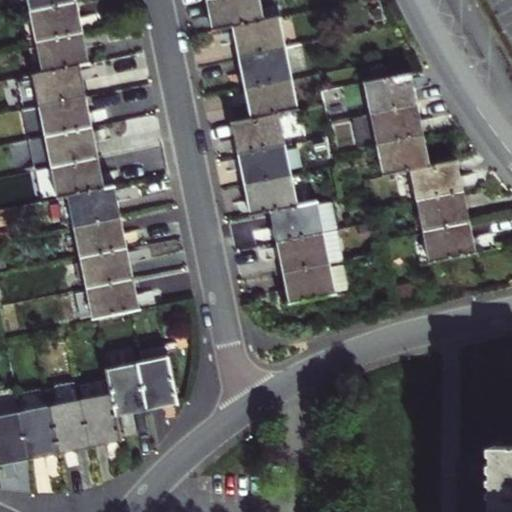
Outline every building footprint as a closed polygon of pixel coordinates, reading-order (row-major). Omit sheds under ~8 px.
[(30,0),(32,10),(77,1),(76,0),(30,0)] [(264,20),(260,0),(208,0),(215,30),(235,26),(264,20)] [(29,43),(83,32),(77,1),(32,10),(23,12),(29,43)] [(235,26),(241,57),(286,47),(280,17),(264,20),(235,26)] [(80,65),(89,63),(83,32),(29,43),(35,74),(80,65)] [(289,49),(295,74),(307,71),(301,46),(289,49)] [(241,57),(247,88),(292,78),(286,47),(241,57)] [(86,96),(80,65),(35,74),(36,79),(20,82),(24,104),(40,101),(41,105),(86,96)] [(377,74),(378,79),(399,74),(398,70),(377,74)] [(366,81),(372,113),(417,104),(411,72),(399,74),(378,79),(366,81)] [(253,118),(279,113),(298,109),(292,78),(247,88),(253,118)] [(48,135),(92,126),(86,96),(41,105),(48,135)] [(379,143),(424,134),(417,104),(372,113),(353,117),(359,147),(379,143)] [(285,144),(279,113),(253,118),(234,122),(240,153),(285,144)] [(37,170),(99,157),(92,126),(48,135),(43,137),(44,141),(31,144),(37,170)] [(412,169),(430,165),(424,134),(379,143),(385,174),(412,169)] [(240,153),(246,184),(291,174),(285,144),(240,153)] [(60,197),(105,188),(99,157),(37,170),(43,197),(60,194),(60,197)] [(412,169),(418,199),(463,190),(457,159),(430,165),(412,169)] [(298,205),(291,174),(246,184),(252,215),(273,210),(298,205)] [(121,217),(115,186),(105,188),(60,197),(59,197),(64,225),(71,223),(71,227),(76,226),(121,217)] [(418,199),(425,230),(470,221),(463,190),(418,199)] [(318,201),(324,232),(339,229),(333,198),(318,201)] [(273,210),(279,241),(324,232),(318,201),(298,205),(273,210)] [(76,226),(83,257),(127,247),(121,217),(76,226)] [(425,230),(431,263),(477,254),(470,221),(425,230)] [(324,232),(330,263),(345,260),(339,229),(324,232)] [(279,241),(285,272),(330,263),(324,232),(279,241)] [(89,287),(134,278),(127,247),(83,257),(84,262),(88,282),(89,287)] [(80,284),(88,282),(84,262),(75,263),(80,284)] [(336,295),(330,263),(285,272),(292,304),(336,295)] [(95,319),(129,312),(140,310),(134,278),(89,287),(89,290),(94,315),(95,319)] [(81,318),(94,315),(89,290),(76,293),(81,318)] [(146,350),(149,362),(169,358),(167,346),(146,350)] [(148,409),(180,402),(170,357),(169,358),(149,362),(139,364),(148,409)] [(117,415),(148,409),(139,364),(108,370),(110,379),(113,394),(117,415)] [(85,400),(113,394),(110,379),(81,385),(85,400)] [(55,385),(59,405),(79,401),(75,382),(55,385)] [(19,393),(23,413),(45,408),(41,388),(19,393)] [(0,391),(0,417),(16,414),(10,389),(0,391)] [(82,401),(91,446),(122,439),(117,415),(113,394),(85,400),(82,401)] [(61,452),(91,446),(82,401),(79,401),(59,405),(51,407),(61,452)] [(30,458),(61,452),(51,407),(45,408),(23,413),(21,413),(30,458)] [(0,464),(30,458),(21,413),(16,414),(0,417),(0,464)] [(511,511),(511,445),(492,445),(492,453),(494,453),(494,461),(491,461),(491,470),(494,470),(494,476),(491,476),(491,483),(494,483),(494,489),(491,489),(491,495),(494,495),(494,508),(491,508),(490,511),(511,511)]
